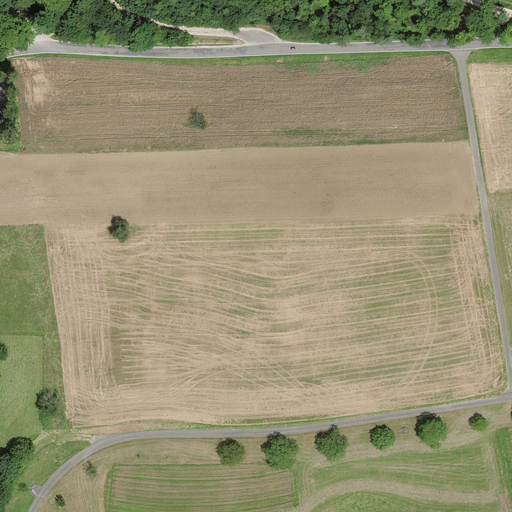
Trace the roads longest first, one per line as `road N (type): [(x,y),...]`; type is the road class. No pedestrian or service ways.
road 1 (tertiary): [(0,55),(511,42)]
road 2 (track): [(511,397),(277,433),(111,440)]
road 3 (track): [(460,43),(511,397)]
road 4 (track): [(112,0),(149,21),(257,38),(265,49)]
road 5 (track): [(111,440),(74,435),(34,445),(0,490)]
